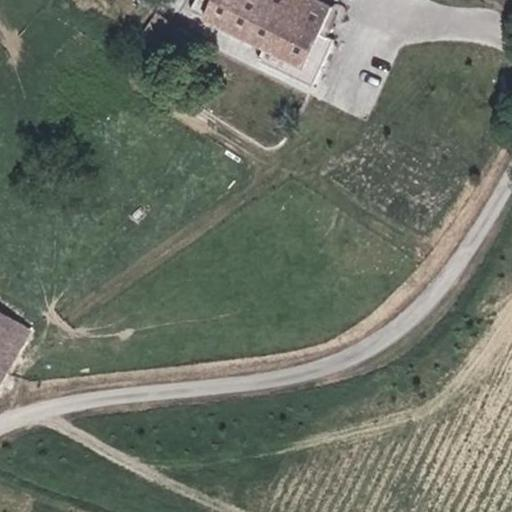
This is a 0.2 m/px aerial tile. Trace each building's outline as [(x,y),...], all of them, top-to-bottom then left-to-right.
[(314,80),(328,53),(344,20),(324,10),(305,0),(206,0),(195,21),(269,57),(314,80)] [(305,0),(324,10),(328,0),(305,0)] [(157,55),(172,64),(185,40),(170,32),(157,55)] [(176,65),(189,73),(202,49),(189,42),(176,65)] [(314,80),(326,86),(341,58),(328,53),(314,80)] [(316,105),(326,86),(314,80),(269,57),(259,77),(316,105)] [(0,394),(35,318),(0,294),(0,394)]
